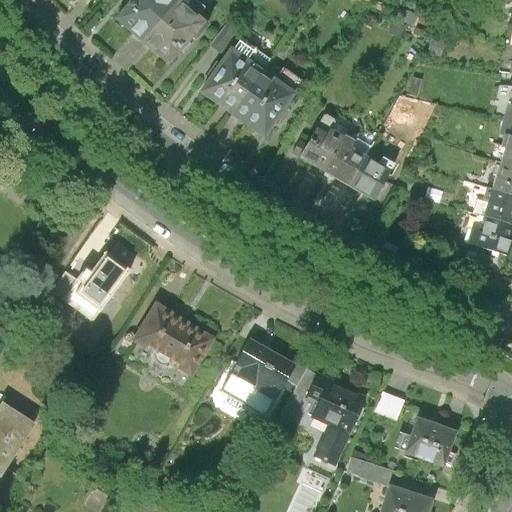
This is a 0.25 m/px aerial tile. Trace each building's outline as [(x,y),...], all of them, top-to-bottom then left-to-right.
[(138,0),(122,19),(152,44),(189,0),(138,0)] [(189,0),(152,44),(182,70),(220,25),(190,0),(189,0)] [(209,96),(242,119),(274,72),(240,50),(209,96)] [(242,119),(276,141),(307,95),(274,72),(242,119)] [(355,137),(330,124),(312,158),(337,171),(355,137)] [(365,143),(355,137),(337,171),(360,183),(375,154),(363,148),(365,143)] [(391,163),(375,154),(360,183),(385,197),(405,161),(394,155),(391,163)] [(511,222),(511,191),(504,190),(496,218),(511,222)] [(511,253),(511,222),(496,218),(488,247),(511,253)] [(101,314),(131,272),(103,252),(80,284),(73,294),(85,303),(101,314)] [(49,292),(78,312),(85,303),(73,294),(80,284),(64,272),(49,292)] [(214,340),(152,305),(130,344),(192,379),(214,340)] [(248,340),(219,390),(264,416),(293,366),(248,340)] [(364,403),(325,386),(309,421),(327,429),(348,439),(364,403)] [(375,410),(397,418),(404,399),(382,391),(375,410)] [(35,426),(2,405),(0,407),(0,479),(7,469),(35,426)] [(453,431),(415,418),(403,453),(441,466),(453,431)] [(327,429),(314,459),(335,468),(348,439),(327,429)] [(394,472),(346,458),(341,473),(387,486),(390,487),(394,472)] [(19,477),(7,469),(0,479),(0,484),(10,491),(19,477)] [(390,487),(387,486),(379,511),(424,511),(428,499),(390,487)]
